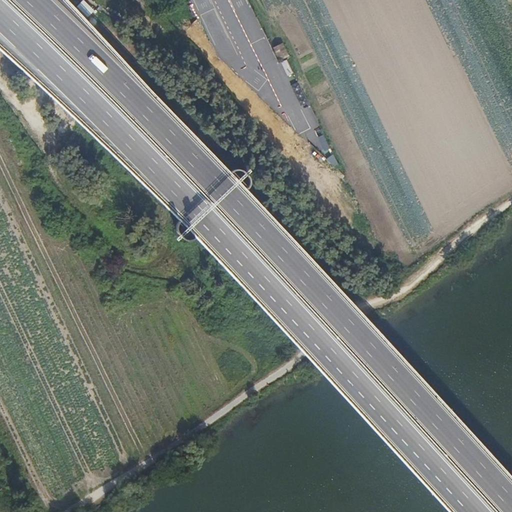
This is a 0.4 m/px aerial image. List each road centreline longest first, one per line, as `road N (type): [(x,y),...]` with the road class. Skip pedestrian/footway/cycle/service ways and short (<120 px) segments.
road 1 (motorway): [(511,501),(98,58),(33,0)]
road 2 (motorway): [(0,18),(474,511)]
